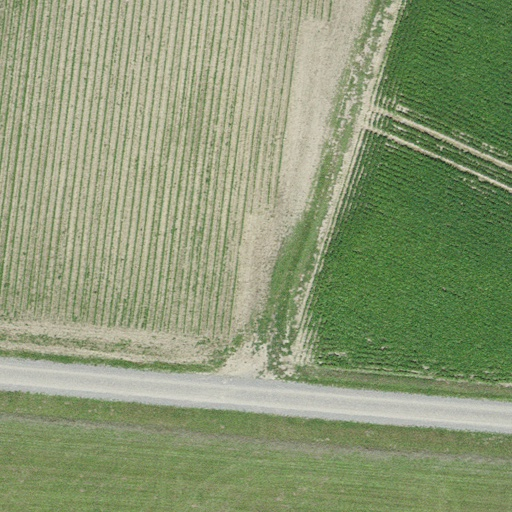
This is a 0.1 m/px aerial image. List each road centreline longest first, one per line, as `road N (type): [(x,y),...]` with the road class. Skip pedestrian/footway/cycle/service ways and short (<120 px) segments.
road 1 (track): [(0,372),(511,418)]
road 2 (track): [(224,392),(348,0)]
